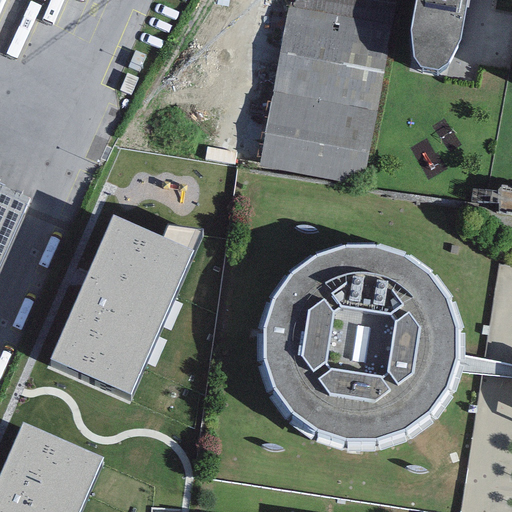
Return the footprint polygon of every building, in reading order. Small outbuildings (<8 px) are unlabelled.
[(398,0),(285,0),(284,5),(288,6),(258,166),(362,186),(392,26),(394,26),(398,0)] [(416,0),(411,34),(413,59),(420,68),(437,71),(448,65),(459,43),(467,0),(416,0)] [(0,262),(27,202),(0,190),(0,262)] [(192,203),(192,227),(210,227),(210,203),(192,203)] [(193,254),(111,219),(85,279),(48,366),(130,401),(193,254)] [(461,334),(451,305),(432,280),(407,262),(377,253),(346,253),(316,263),(292,282),(274,307),(265,337),(265,367),(275,397),(293,422),(319,439),(348,449),(379,448),(409,439),(434,420),(452,395),(461,365),(461,334)] [(81,511),(103,461),(21,427),(0,475),(0,511),(81,511)]
